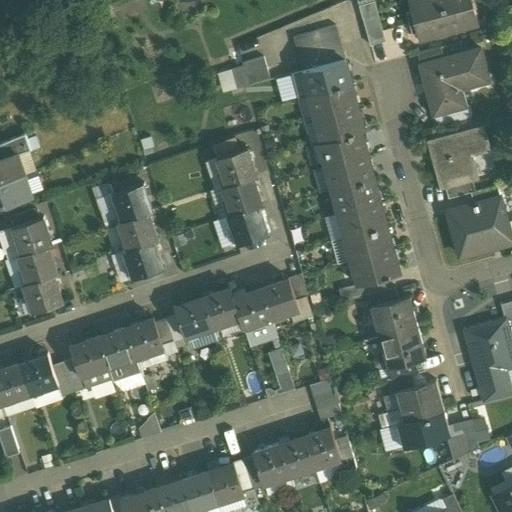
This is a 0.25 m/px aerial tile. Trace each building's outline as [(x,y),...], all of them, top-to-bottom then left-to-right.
[(471,0),(419,0),(410,3),(420,40),(452,31),(451,28),(477,21),(471,0)] [(375,2),(359,6),(363,19),(370,45),(370,46),(386,42),(375,2)] [(336,26),(314,32),(317,43),(339,37),(336,26)] [(314,32),(293,37),(296,48),(317,43),(314,32)] [(339,37),(317,43),(320,54),(342,48),(339,37)] [(317,43),(296,48),(300,59),(320,54),(317,43)] [(440,47),(417,54),(420,65),(443,58),(440,47)] [(342,48),(320,54),(323,65),(324,65),(345,59),(342,48)] [(443,58),(420,65),(433,115),(461,108),(456,90),(489,82),(480,49),(443,58)] [(320,54),(300,59),(303,71),(323,65),(320,54)] [(263,57),(242,63),(243,66),(246,74),(267,69),(263,57)] [(303,71),(302,71),(309,95),(351,84),(345,59),(324,65),(323,65),(303,71)] [(243,66),(232,69),(237,89),(249,85),(246,74),(243,66)] [(267,69),(246,74),(249,85),(270,80),(267,69)] [(351,84),(309,95),(315,119),(358,107),(351,84)] [(461,108),(433,115),(437,127),(471,117),(468,106),(461,108)] [(358,107),(315,119),(322,143),(362,132),(364,131),(358,107)] [(483,127),(432,141),(437,159),(435,160),(442,187),(446,187),(472,180),(478,178),(471,151),(489,146),(483,127)] [(322,143),(320,143),(326,167),(368,155),(362,132),(322,143)] [(25,133),(0,143),(0,159),(18,154),(18,155),(31,151),(25,133)] [(247,148),(217,158),(227,186),(240,181),(253,177),(256,176),(247,148)] [(0,159),(0,182),(25,175),(18,155),(18,154),(0,159)] [(368,155),(326,167),(332,191),(374,179),(368,155)] [(25,175),(0,182),(0,206),(32,195),(25,175)] [(224,187),(232,214),(259,205),(262,204),(253,177),(240,181),(227,186),(224,187)] [(374,179),(332,191),(339,214),(381,202),(374,179)] [(472,180),(446,187),(449,198),(472,192),(475,191),(472,180)] [(143,183),(114,193),(123,221),(135,217),(149,212),(153,211),(143,183)] [(475,191),(472,192),(475,204),(501,197),(498,185),(475,191)] [(511,234),(501,197),(475,204),(476,208),(449,216),(460,256),(511,241),(511,234)] [(381,202),(339,214),(345,238),(387,226),(381,202)] [(232,214),(229,215),(238,243),(268,233),(259,205),(232,214)] [(36,210),(12,219),(15,226),(39,218),(36,210)] [(149,212),(135,217),(123,221),(119,222),(128,249),(154,240),(158,239),(149,212)] [(327,215),(333,241),(344,238),(338,212),(327,215)] [(15,226),(13,227),(21,250),(23,255),(48,246),(52,245),(43,217),(39,218),(15,226)] [(387,226),(345,238),(352,260),(393,249),(387,226)] [(13,227),(12,227),(0,230),(0,237),(6,255),(21,250),(13,227)] [(154,240),(128,249),(124,250),(133,278),(164,268),(154,240)] [(48,246),(23,255),(19,256),(28,283),(54,275),(57,274),(48,246)] [(393,249),(352,260),(358,285),(383,278),(400,274),(393,249)] [(302,273),(288,277),(288,279),(289,278),(296,299),(308,295),(302,273)] [(54,275),(28,283),(24,285),(33,311),(63,301),(54,275)] [(288,279),(261,288),(272,318),(299,308),(296,299),(289,278),(288,279)] [(383,278),(358,285),(361,297),(368,295),(387,290),(383,278)] [(148,298),(166,294),(163,279),(145,283),(148,298)] [(231,288),(203,297),(213,327),(241,318),(234,297),(231,288)] [(261,288),(234,297),(241,318),(244,327),(272,318),(261,288)] [(387,290),(368,295),(371,306),(398,299),(395,288),(387,290)] [(398,299),(371,306),(380,337),(418,327),(410,296),(398,299)] [(213,327),(203,297),(175,306),(178,314),(185,336),(191,335),(195,348),(218,341),(213,327)] [(511,301),(501,304),(505,320),(506,319),(510,333),(511,332),(511,301)] [(178,314),(167,318),(174,340),(185,336),(178,314)] [(154,318),(126,327),(136,357),(164,348),(163,344),(156,322),(154,318)] [(174,340),(167,318),(156,322),(163,344),(174,340)] [(505,320),(465,330),(484,400),(507,394),(501,369),(511,366),(511,340),(510,333),(506,319),(505,320)] [(126,327),(99,336),(109,366),(113,365),(136,357),(126,327)] [(418,327),(380,337),(388,368),(415,361),(427,358),(418,327)] [(99,336),(71,346),(75,358),(81,376),(82,375),(109,366),(99,336)] [(281,347),(270,350),(277,373),(289,369),(281,347)] [(48,353),(20,363),(30,393),(57,384),(58,383),(52,366),(48,353)] [(136,357),(113,365),(117,376),(140,368),(136,357)] [(75,358),(64,362),(74,392),(86,387),(82,375),(81,376),(75,358)] [(415,361),(388,368),(391,380),(412,374),(419,372),(415,361)] [(74,392),(64,362),(52,366),(58,383),(57,384),(58,385),(61,396),(74,392)] [(20,363),(0,369),(0,395),(2,402),(30,393),(20,363)] [(109,366),(82,375),(86,387),(113,378),(109,366)] [(140,368),(117,376),(131,388),(145,383),(140,368)] [(391,380),(387,381),(391,394),(399,392),(398,390),(415,385),(412,374),(391,380)] [(332,377),(312,384),(315,395),(335,389),(332,377)] [(415,385),(398,390),(399,392),(403,407),(407,421),(445,411),(437,380),(415,385)] [(335,389),(315,395),(319,407),(338,400),(335,389)] [(391,394),(384,396),(388,411),(403,407),(399,392),(391,394)] [(338,400),(319,407),(322,418),(342,412),(338,400)] [(388,411),(379,414),(383,428),(399,423),(398,423),(407,421),(403,407),(388,411)] [(445,411),(407,421),(398,423),(399,423),(405,447),(447,435),(451,434),(449,427),(445,411)] [(472,421),(460,424),(461,431),(468,453),(479,448),(472,421)] [(460,424),(449,427),(451,434),(461,431),(460,424)] [(10,426),(0,429),(0,439),(6,457),(19,453),(10,426)] [(332,426),(305,435),(316,466),(342,458),(332,426)] [(451,434),(447,435),(454,460),(468,453),(461,431),(451,434)] [(305,435),(280,443),(290,475),(316,466),(305,435)] [(290,475),(280,443),(254,451),(255,453),(264,483),(265,483),(290,475)] [(264,483),(255,453),(244,457),(254,487),(265,483),(264,483)] [(244,457),(233,460),(233,462),(234,461),(243,490),(254,487),(244,457)] [(233,462),(209,470),(219,502),(244,493),(243,490),(234,461),(233,462)] [(209,470),(184,478),(194,510),(219,502),(209,470)] [(184,478),(158,486),(166,511),(187,511),(194,510),(184,478)] [(511,511),(511,484),(493,494),(501,511),(511,511)] [(133,494),(132,494),(137,511),(166,511),(158,486),(133,494)] [(133,493),(121,497),(126,511),(137,511),(132,494),(133,494),(133,493)] [(462,511),(453,493),(441,499),(446,508),(447,508),(448,511),(462,511)] [(126,511),(121,497),(111,500),(114,511),(126,511)] [(110,498),(81,507),(82,511),(114,511),(111,500),(110,498)]
